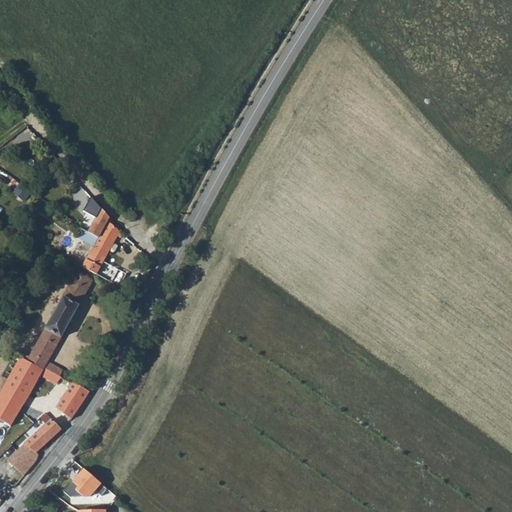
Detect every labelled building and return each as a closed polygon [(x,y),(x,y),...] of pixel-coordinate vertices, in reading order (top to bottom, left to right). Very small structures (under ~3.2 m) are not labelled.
[(0,152),(0,165),(7,169),(12,158),(0,152)] [(24,198),(30,191),(19,183),(14,190),(24,198)] [(82,268),(96,276),(120,232),(107,221),(82,268)] [(143,262),(152,270),(156,262),(147,255),(143,262)] [(30,358),(59,375),(62,371),(47,362),(93,281),(77,272),(30,358)] [(0,392),(0,422),(11,428),(41,374),(58,384),(61,377),(59,375),(30,358),(22,354),(0,392)] [(56,408),(71,419),(88,393),(72,383),(56,408)] [(44,444),(62,429),(52,419),(7,462),(24,477),(45,449),(46,448),(46,446),(45,445),(44,444)] [(102,479),(85,465),(64,489),(72,496),(88,494),(102,479)]
